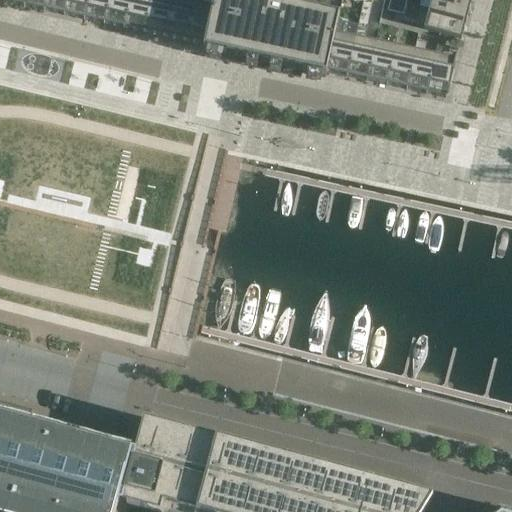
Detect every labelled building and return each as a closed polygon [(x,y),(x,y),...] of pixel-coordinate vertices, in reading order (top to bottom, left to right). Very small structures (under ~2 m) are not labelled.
[(3,0),(3,3),(43,11),(45,0),(3,0)] [(45,0),(43,11),(63,16),(66,0),(45,0)] [(66,0),(63,16),(83,20),(87,0),(66,0)] [(87,0),(83,20),(103,24),(108,0),(87,0)] [(108,0),(103,24),(123,29),(129,0),(108,0)] [(129,0),(123,29),(143,33),(150,0),(129,0)] [(150,0),(143,33),(163,37),(171,0),(150,0)] [(171,0),(163,37),(183,42),(191,3),(176,0),(171,0)] [(203,46),(202,51),(325,77),(326,72),(326,73),(335,34),(334,34),(338,18),(298,9),(300,0),(213,0),(212,8),(211,8),(203,46)] [(392,0),(389,0),(386,11),(394,13),(397,1),(392,0)] [(430,0),(428,9),(466,19),(470,0),(430,0)] [(397,1),(394,13),(402,15),(405,3),(397,1)] [(191,3),(183,42),(203,46),(211,8),(191,3)] [(428,9),(423,30),(460,40),(466,19),(428,9)] [(335,34),(326,73),(346,77),(354,39),(335,34)] [(354,39),(346,77),(366,81),(374,43),(354,39)] [(374,43),(366,81),(386,85),(394,47),(374,43)] [(394,47),(386,85),(406,90),(414,52),(394,47)] [(414,52),(406,90),(426,94),(434,56),(414,52)] [(434,56),(426,94),(447,99),(455,60),(434,56)] [(0,511),(114,511),(117,501),(131,449),(28,421),(31,410),(0,402),(0,511)] [(422,494),(148,420),(139,451),(131,449),(117,501),(150,509),(148,511),(421,511),(431,496),(422,494)]
